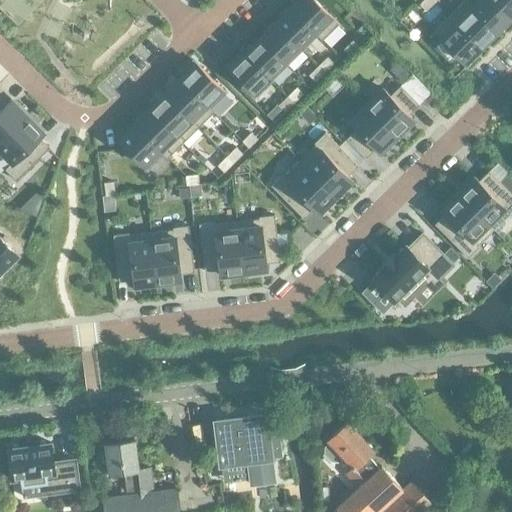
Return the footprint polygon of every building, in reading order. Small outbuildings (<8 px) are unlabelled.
[(338,23),(315,0),(296,0),(297,0),(290,7),(323,39),(338,23)] [(435,1),(433,0),(422,0),(419,4),(426,10),(435,1)] [(464,0),(449,15),(480,47),(496,32),(464,0)] [(477,0),(471,6),(465,0),(464,0),(496,32),(511,17),(494,0),(477,0)] [(511,0),(494,0),(511,17),(511,16),(511,0)] [(290,7),(275,22),(300,47),(315,33),(322,39),(323,39),(290,7)] [(474,54),(480,47),(449,15),(433,31),(467,66),(477,57),(474,54)] [(275,22),(260,37),(285,62),(300,47),(275,22)] [(260,37),(244,52),(273,81),(273,80),(270,77),(285,62),(260,37)] [(352,40),(343,49),(350,55),(359,47),(352,40)] [(235,56),(226,65),(257,97),(273,81),(244,52),(238,59),(235,56)] [(327,56),(318,65),(325,72),(334,63),(327,56)] [(186,71),(180,77),(213,111),(214,111),(211,108),(226,92),(193,59),(184,68),(186,71)] [(318,65),(309,74),(315,81),(325,72),(318,65)] [(180,77),(164,92),(198,127),(213,111),(180,77)] [(390,95),(383,87),(366,104),(399,137),(408,128),(406,126),(414,119),(409,114),(420,104),(400,85),(390,95)] [(297,86),(287,96),(294,102),(303,93),(297,86)] [(164,92),(149,108),(183,142),(198,127),(164,92)] [(6,103),(0,96),(0,142),(29,114),(20,104),(18,106),(11,98),(6,103)] [(287,96),(278,105),(285,111),(294,102),(287,96)] [(346,138),(366,158),(376,148),(380,152),(387,145),(389,146),(399,137),(366,104),(349,121),(356,128),(346,138)] [(149,108),(134,123),(167,157),(183,142),(149,108)] [(38,123),(29,114),(0,142),(0,150),(11,162),(5,168),(16,180),(50,146),(40,136),(44,132),(37,125),(38,123)] [(167,157),(134,123),(127,129),(125,127),(115,136),(148,169),(163,154),(167,158),(167,157)] [(251,131),(242,140),(248,147),(258,138),(251,131)] [(345,187),(352,179),(348,175),(358,165),(325,131),(315,142),(316,143),(299,160),(337,198),(346,188),(345,187)] [(236,146),(227,156),(233,162),(242,153),(236,146)] [(227,156),(217,165),(224,171),(233,162),(227,156)] [(326,205),(327,207),(337,198),(299,160),(283,176),(281,175),(271,185),(304,218),(314,208),(318,212),(326,205)] [(511,215),(511,213),(511,193),(488,170),(478,180),(474,176),(467,183),(465,182),(456,191),(493,229),(509,213),(511,215)] [(198,174),(185,175),(186,185),(199,183),(198,174)] [(113,181),(104,182),(105,195),(115,194),(113,181)] [(477,244),(493,229),(456,191),(446,200),(448,202),(441,209),(445,213),(434,223),(468,257),(479,246),(477,244)] [(274,214),(258,216),(259,218),(237,220),(243,274),(256,272),(256,270),(267,269),(266,263),(280,261),(274,214)] [(199,223),(205,271),(219,269),(219,275),(230,273),(230,276),(243,274),(237,220),(215,223),(214,221),(199,223)] [(188,225),(173,227),(173,228),(151,231),(158,285),(171,283),(171,281),(181,280),(180,273),(195,272),(188,225)] [(113,234),(119,281),(133,279),(134,285),(144,284),(144,286),(158,285),(151,231),(129,234),(129,232),(113,234)] [(404,305),(431,279),(435,283),(453,264),(422,233),(408,247),(405,244),(395,254),(394,252),(380,266),(381,268),(371,278),(374,280),(363,292),(382,312),(397,298),(404,305)] [(0,270),(17,254),(0,235),(0,270)] [(265,422),(264,413),(214,420),(220,462),(247,459),(250,482),(273,479),(270,458),(282,457),(277,420),(265,422)] [(330,441),(324,445),(324,452),(332,461),(339,461),(344,457),(352,466),(345,473),(357,486),(336,506),(337,507),(331,511),(423,511),(433,503),(411,479),(402,488),(380,464),(378,466),(368,454),(373,449),(347,420),(327,439),(330,441)] [(102,497),(104,511),(179,511),(175,487),(153,490),(150,466),(138,468),(134,439),(105,443),(109,472),(123,470),(126,494),(102,497)] [(51,442),(7,448),(11,478),(21,477),(22,484),(45,481),(47,493),(80,489),(75,458),(54,461),(51,442)]
